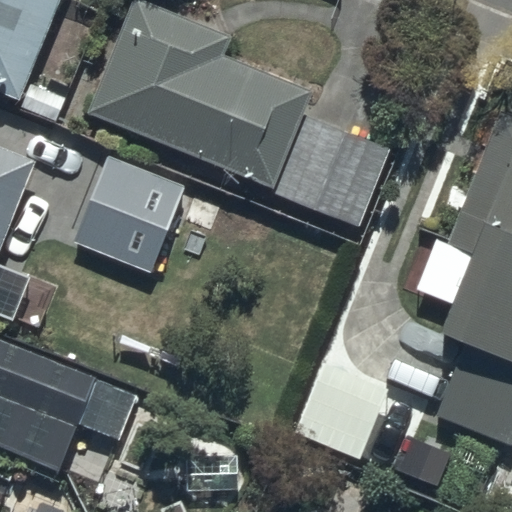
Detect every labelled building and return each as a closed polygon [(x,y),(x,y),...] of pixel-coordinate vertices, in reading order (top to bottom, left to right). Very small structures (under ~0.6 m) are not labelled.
[(59,0),(0,0),(0,86),(21,96),(59,0)] [(232,34),(151,0),(130,0),(86,106),(276,186),(314,85),(223,49),(232,34)] [(511,115),(504,112),(456,237),(475,244),(445,322),(511,347),(511,115)] [(0,233),(32,156),(0,143),(0,233)] [(182,181),(104,152),(73,235),(151,264),(182,181)] [(0,438),(58,462),(75,421),(117,439),(135,393),(0,337),(0,438)]
